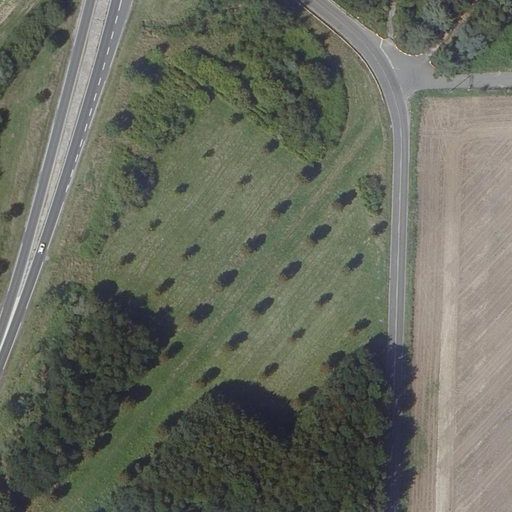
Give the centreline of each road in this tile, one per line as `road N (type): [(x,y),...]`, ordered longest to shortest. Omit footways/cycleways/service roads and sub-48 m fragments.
road 1 (tertiary): [(389,511),(401,131),(375,57),(313,0)]
road 2 (primary): [(90,0),(0,347)]
road 3 (tertiary): [(56,205),(127,0)]
road 4 (primary): [(56,205),(116,0)]
road 5 (primary): [(0,352),(56,205)]
